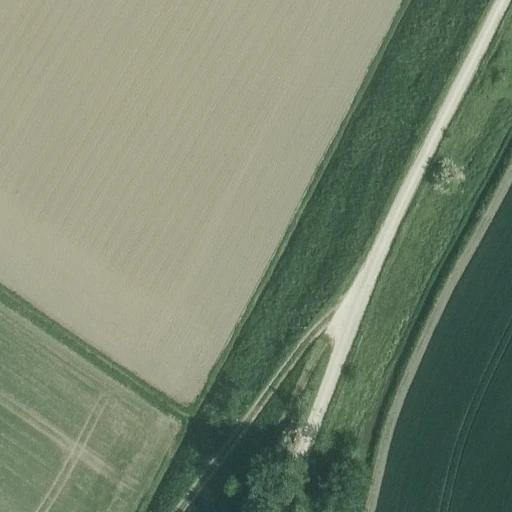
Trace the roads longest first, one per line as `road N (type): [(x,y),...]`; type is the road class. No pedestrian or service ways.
road 1 (unclassified): [(277,511),(339,339),(503,0)]
road 2 (track): [(350,316),(319,321),(184,511)]
road 3 (track): [(350,316),(330,333),(242,511)]
